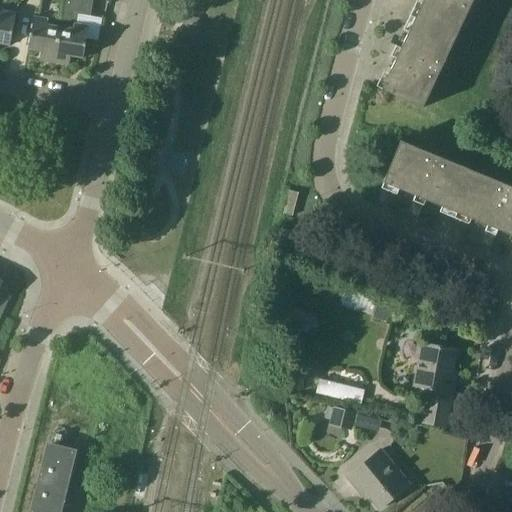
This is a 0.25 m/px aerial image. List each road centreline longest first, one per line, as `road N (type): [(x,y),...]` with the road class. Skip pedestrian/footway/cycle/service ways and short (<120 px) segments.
road 1 (unclassified): [(502,280),(359,224),(336,206),(325,148),(370,0)]
road 2 (unclassified): [(240,439),(71,263)]
road 3 (unclassified): [(473,511),(502,280)]
road 4 (unclassified): [(0,461),(38,336),(71,263)]
road 5 (unclassified): [(71,263),(113,105)]
